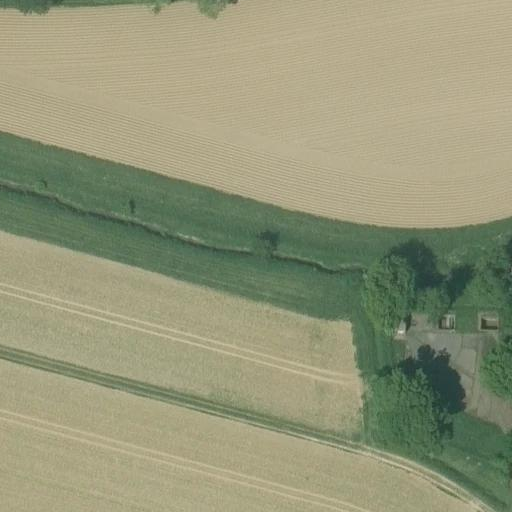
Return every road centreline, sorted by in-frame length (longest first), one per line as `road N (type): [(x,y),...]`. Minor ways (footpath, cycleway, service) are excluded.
road 1 (track): [(491,511),(425,469),(356,444),(0,346)]
road 2 (track): [(356,282),(368,449)]
